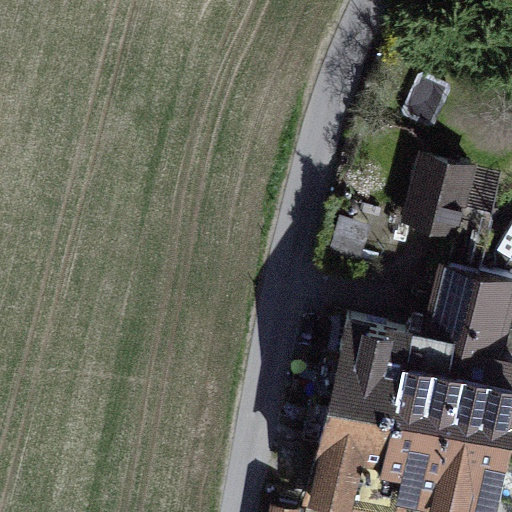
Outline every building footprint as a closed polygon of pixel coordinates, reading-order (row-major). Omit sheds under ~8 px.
[(471,163),(421,152),(408,210),(457,222),(471,163)] [(391,402),(427,410),(444,331),(463,335),(482,266),(448,258),(430,328),(410,324),(391,402)] [(511,286),(511,273),(482,266),(463,335),(444,331),(427,410),(446,414),(444,428),(500,439),(504,440),(510,409),(511,408),(511,324),(503,322),(511,286)] [(319,436),(379,447),(391,402),(410,324),(347,310),(319,436)] [(465,511),(483,511),(500,439),(444,428),(446,414),(427,410),(391,402),(379,447),(389,449),(388,459),(404,462),(401,481),(434,489),(432,504),(465,511)] [(397,504),(401,481),(404,462),(388,459),(389,449),(379,447),(319,436),(307,490),(359,498),(358,511),(361,511),(382,511),(383,502),(397,504)] [(273,499),(269,511),(295,511),(297,505),(273,499)]
